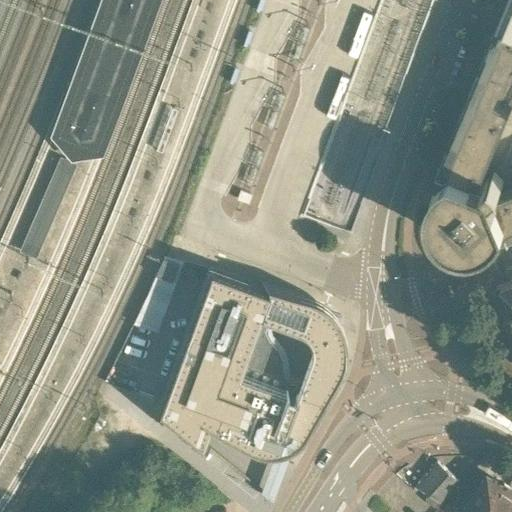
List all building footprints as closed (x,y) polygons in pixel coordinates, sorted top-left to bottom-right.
[(122,0),(119,9),(124,16),(133,14),(138,0),(122,0)] [(511,0),(508,0),(499,23),(511,28),(511,0)] [(511,188),(496,195),(494,191),(503,182),(494,173),(485,182),(481,180),(511,104),(511,28),(499,23),(439,167),(445,170),(442,178),(435,189),(432,198),(431,207),(432,217),(436,226),(451,241),(460,245),(469,246),(479,245),(488,242),(497,237),(499,240),(509,235),(510,238),(511,236),(511,188)] [(105,71),(96,74),(80,116),(77,114),(70,133),(77,142),(88,141),(95,122),(93,121),(109,79),(105,71)] [(240,191),(236,201),(249,205),(252,196),(240,191)] [(180,265),(163,259),(157,276),(174,282),(180,265)] [(331,310),(308,302),(308,304),(292,299),(294,291),(211,268),(160,404),(178,410),(174,420),(173,418),(172,420),(271,501),(272,499),(202,442),(209,421),(293,452),(343,317),(330,313),(331,310)] [(511,281),(497,288),(511,323),(511,281)] [(433,508),(445,495),(458,480),(438,462),(418,484),(430,495),(425,501),(433,508)] [(502,511),(511,497),(511,490),(486,474),(461,511),(502,511)] [(511,511),(511,497),(502,511),(511,511)]
